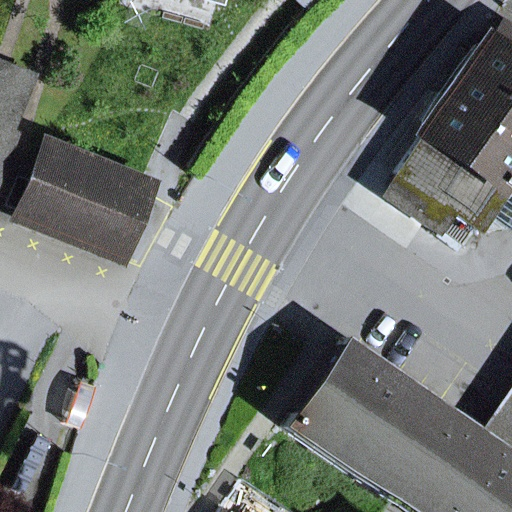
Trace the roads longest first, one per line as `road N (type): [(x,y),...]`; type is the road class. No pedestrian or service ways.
road 1 (primary): [(420,0),(303,150),(199,336)]
road 2 (primary): [(199,336),(127,511)]
road 3 (residential): [(199,336),(37,319)]
